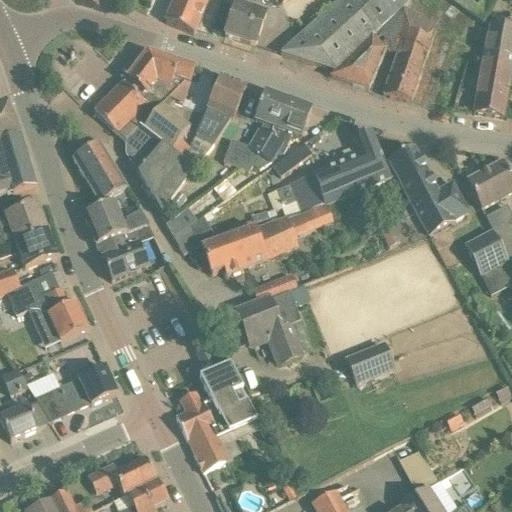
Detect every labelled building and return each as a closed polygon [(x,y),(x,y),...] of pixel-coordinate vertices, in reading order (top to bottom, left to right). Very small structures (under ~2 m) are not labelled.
[(209,0),(176,0),(166,26),(193,38),(209,0)] [(266,18),(247,12),(250,0),(222,0),(221,5),(235,9),(225,39),(256,49),(266,18)] [(298,0),(262,0),(265,4),(272,0),(279,0),(283,8),(298,0)] [(404,16),(382,97),(415,106),(437,24),(404,16)] [(511,68),(511,32),(490,29),(483,66),(511,71),(511,68)] [(158,113),(161,111),(185,85),(190,87),(195,72),(147,56),(126,84),(151,102),(145,109),(124,87),(95,116),(116,137),(117,137),(126,145),(139,131),(143,133),(158,113)] [(511,71),(483,66),(474,117),(502,122),(511,71)] [(161,111),(158,113),(143,133),(194,174),(220,139),(216,137),(224,119),(233,123),(246,92),(221,81),(196,141),(189,152),(179,145),(189,133),(161,111)] [(274,144),(288,106),(265,98),(255,124),(262,127),(258,138),(250,152),(231,145),(223,167),(249,176),(252,171),(253,171),(259,161),(274,144)] [(292,138),(301,142),(312,115),(288,106),(274,144),(259,161),(253,171),(258,174),(270,166),(270,167),(278,156),(283,159),(286,154),(292,138)] [(8,110),(0,113),(0,147),(20,140),(8,110)] [(194,174),(143,133),(139,131),(126,145),(125,146),(126,158),(162,219),(194,174)] [(287,222),(300,217),(301,219),(326,209),(390,183),(372,137),(354,144),(361,161),(291,189),(276,194),(268,198),(274,214),(275,214),(282,211),(287,222)] [(313,150),(321,144),(317,138),(309,144),(313,150)] [(0,199),(12,196),(13,200),(36,193),(20,140),(0,147),(0,199)] [(114,169),(100,147),(73,163),(87,186),(114,169)] [(303,148),(271,171),(280,183),(312,159),(303,148)] [(453,186),(437,195),(414,153),(389,167),(429,240),(470,217),(453,186)] [(511,196),(511,184),(502,166),(466,185),(481,213),(511,196)] [(87,186),(100,208),(128,192),(114,169),(87,186)] [(182,196),(174,206),(181,212),(189,202),(182,196)] [(149,229),(141,214),(126,223),(127,226),(123,227),(114,206),(83,219),(97,250),(149,229)] [(0,251),(45,234),(36,208),(5,220),(0,221),(0,251)] [(279,225),(271,228),(256,234),(254,233),(233,241),(218,246),(202,252),(211,279),(224,274),(226,280),(270,265),(269,263),(298,251),(294,242),(333,227),(326,209),(301,219),(300,217),(287,222),(279,225)] [(511,233),(511,228),(503,211),(485,221),(492,235),(496,242),(511,233)] [(165,229),(174,243),(197,224),(187,212),(165,229)] [(279,225),(275,214),(274,214),(267,216),(266,216),(251,221),(252,224),(230,232),(233,241),(254,233),(256,234),(271,228),(279,225)] [(202,252),(218,246),(204,220),(197,224),(190,230),(174,243),(184,260),(202,252)] [(149,229),(97,250),(112,286),(149,270),(139,246),(154,241),(149,230),(150,229),(149,229)] [(393,233),(382,238),(389,253),(400,247),(393,233)] [(45,234),(0,251),(0,264),(19,257),(24,273),(55,261),(45,234)] [(465,249),(491,299),(511,288),(511,273),(509,268),(496,242),(492,235),(465,249)] [(13,276),(0,281),(0,302),(20,293),(13,276)] [(277,302),(280,301),(289,297),(289,296),(297,293),(292,280),(253,296),(258,308),(270,304),(271,305),(277,302)] [(33,291),(6,304),(12,316),(15,315),(16,316),(40,305),(33,291)] [(49,298),(50,303),(28,313),(34,326),(38,337),(53,331),(59,346),(87,334),(75,307),(71,308),(64,292),(49,298)] [(292,329),(301,325),(289,297),(280,301),(277,302),(271,305),(270,304),(258,308),(239,317),(252,350),(266,345),(277,373),(305,362),(292,329)] [(395,376),(384,348),(344,364),(356,392),(395,376)] [(206,352),(197,357),(204,370),(213,365),(206,352)] [(511,353),(501,360),(511,380),(511,353)] [(204,478),(222,470),(232,465),(231,464),(241,459),(234,446),(261,432),(256,421),(257,420),(242,389),(230,365),(229,366),(215,374),(200,382),(202,385),(212,403),(202,408),(196,397),(180,406),(181,408),(175,416),(178,421),(176,422),(204,478)] [(105,372),(92,377),(88,369),(79,373),(82,382),(35,403),(50,427),(91,409),(91,410),(117,398),(105,372)] [(17,374),(2,382),(10,400),(28,392),(17,374)] [(506,391),(495,396),(501,407),(511,402),(506,391)] [(470,409),(475,418),(489,411),(484,402),(470,409)] [(27,410),(14,416),(8,405),(0,408),(0,414),(1,413),(5,420),(0,422),(0,423),(10,447),(38,434),(27,410)] [(467,431),(460,418),(446,426),(452,439),(467,431)] [(156,485),(146,463),(118,477),(114,469),(89,483),(97,498),(117,488),(124,501),(127,500),(156,485)] [(156,485),(127,500),(132,511),(129,511),(157,511),(167,507),(156,485)] [(283,491),(290,505),(297,501),(290,488),(283,491)] [(360,511),(353,497),(349,490),(313,509),(314,511),(360,511)] [(470,511),(467,507),(459,511),(439,511),(428,492),(400,510),(401,511),(470,511)] [(66,495),(51,503),(55,511),(89,511),(86,505),(74,511),(66,495)] [(55,511),(51,503),(31,511),(55,511)]
